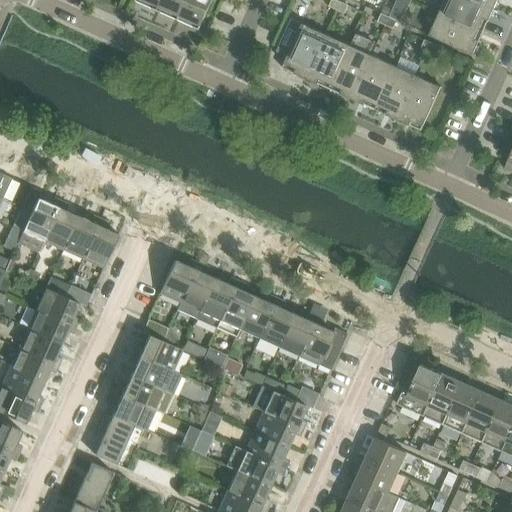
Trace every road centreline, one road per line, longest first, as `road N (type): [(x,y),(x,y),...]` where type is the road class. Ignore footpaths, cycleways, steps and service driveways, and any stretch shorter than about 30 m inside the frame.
road 1 (residential): [(25,511),(158,208)]
road 2 (residential): [(393,314),(158,208)]
road 3 (residential): [(451,186),(221,84)]
road 4 (residential): [(304,511),(393,314)]
road 5 (residential): [(221,84),(36,0)]
road 6 (residential): [(158,208),(0,135)]
road 7 (residential): [(451,186),(511,53)]
road 8 (residential): [(511,367),(393,314)]
